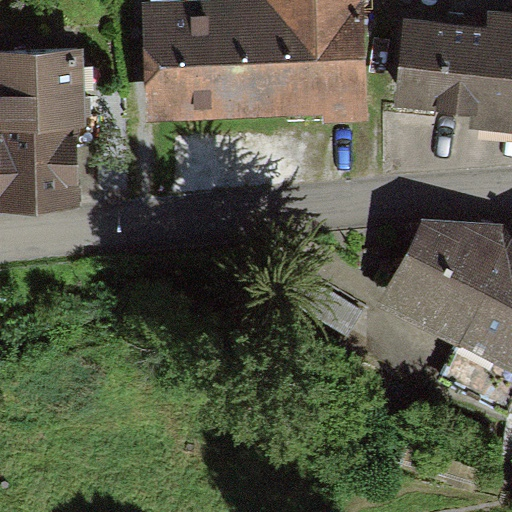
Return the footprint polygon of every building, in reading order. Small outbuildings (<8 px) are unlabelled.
[(326,100),(326,113),(371,112),(366,0),(142,0),(146,106),(326,100)] [(487,16),(404,6),(395,93),(471,102),(469,119),(511,123),(511,7),(489,5),(487,16)] [(0,199),(83,196),(79,115),(90,114),(86,33),(0,36),(0,199)] [(511,215),(421,205),(377,290),(456,332),(437,375),(507,413),(511,403),(511,215)] [(346,331),(363,304),(299,266),(283,292),(346,331)]
